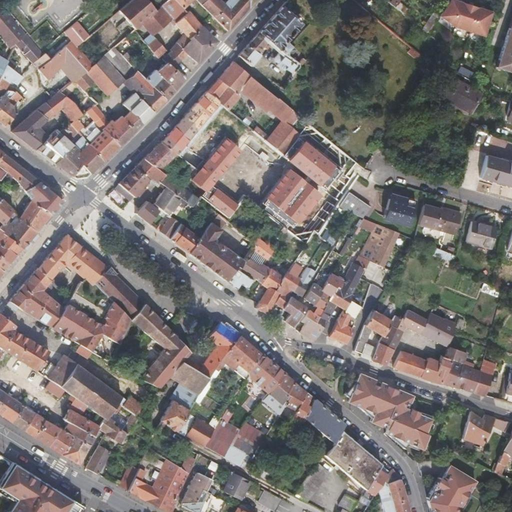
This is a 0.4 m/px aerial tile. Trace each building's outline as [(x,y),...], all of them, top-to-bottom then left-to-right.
[(131,29),(139,22),(152,10),(143,0),(128,0),(116,11),(131,29)] [(164,0),(152,10),(139,22),(149,33),(167,19),(180,8),(172,0),(164,0)] [(195,1),(193,0),(172,0),(180,8),(187,2),(191,5),(195,1)] [(225,31),(237,18),(226,9),(221,5),(216,0),(193,0),(195,1),(212,19),(225,31)] [(242,12),(246,8),(237,0),(235,0),(233,2),(242,12)] [(486,30),(490,14),(448,0),(445,4),(439,12),(436,16),(453,29),(482,39),(486,30)] [(237,18),(242,12),(233,2),(226,9),(237,18)] [(395,2),(392,7),(400,14),(405,8),(403,5),(401,7),(395,2)] [(279,8),(257,32),(266,40),(279,51),(272,59),(277,64),(276,66),(280,69),(288,71),(292,75),(299,64),(284,53),(289,46),(284,42),(299,24),(291,18),(295,13),(283,3),(279,8)] [(13,41),(22,33),(0,6),(0,34),(9,45),(13,41)] [(195,63),(215,42),(205,33),(198,25),(193,20),(185,11),(184,12),(180,8),(167,19),(172,24),(173,23),(181,33),(173,43),(174,45),(184,54),(195,63)] [(434,8),(430,14),(435,18),(436,16),(439,12),(434,8)] [(511,9),(492,68),(511,75),(511,9)] [(435,18),(430,14),(419,30),(424,34),(435,18)] [(257,32),(236,55),(248,66),(258,56),(254,53),(266,40),(257,32)] [(13,41),(16,44),(31,62),(41,53),(24,35),(22,33),(13,41)] [(140,41),(151,56),(161,47),(149,33),(140,41)] [(72,80),(73,79),(83,71),(91,64),(75,46),(69,39),(49,57),(36,69),(45,79),(58,67),(70,81),(72,80)] [(168,51),(177,61),(184,54),(174,45),(168,51)] [(91,64),(83,71),(92,81),(104,94),(112,88),(119,82),(122,80),(111,65),(124,59),(120,55),(111,46),(91,64)] [(41,53),(31,62),(31,63),(36,69),(49,57),(43,51),(41,53)] [(165,97),(181,78),(171,67),(177,61),(168,51),(160,59),(164,64),(160,67),(155,72),(153,69),(143,79),(162,99),(165,97)] [(124,52),(120,55),(124,59),(131,66),(135,71),(139,67),(124,52)] [(2,62),(12,70),(16,63),(6,56),(6,57),(2,62)] [(122,80),(127,78),(131,75),(126,70),(131,66),(124,59),(111,65),(122,80)] [(230,61),(204,91),(217,103),(224,109),(236,95),(233,93),(239,87),(263,107),(262,109),(277,122),(287,109),(280,103),(230,61)] [(19,76),(18,76),(12,70),(2,62),(0,66),(0,78),(5,82),(7,79),(15,81),(19,76)] [(150,111),(162,99),(143,79),(135,71),(131,66),(126,70),(131,75),(127,78),(137,89),(143,96),(139,100),(150,111)] [(83,71),(73,79),(83,90),(92,81),(83,71)] [(130,95),(133,93),(137,89),(127,78),(122,80),(119,82),(130,95)] [(435,97),(466,114),(477,94),(446,78),(435,97)] [(83,90),(73,79),(72,80),(81,91),(83,90)] [(281,91),(286,84),(278,79),(273,85),(281,91)] [(0,123),(3,126),(13,111),(8,107),(19,95),(14,91),(12,93),(1,103),(0,104),(0,123)] [(12,133),(34,148),(45,137),(35,126),(58,108),(69,121),(74,117),(80,112),(72,102),(57,91),(50,97),(49,97),(9,130),(12,133)] [(192,105),(158,142),(173,154),(189,166),(191,164),(194,167),(197,163),(179,147),(188,136),(193,140),(204,126),(200,122),(217,103),(204,91),(192,105)] [(138,123),(150,111),(139,100),(133,93),(130,95),(124,101),(121,103),(128,111),(127,112),(138,123)] [(100,160),(116,145),(106,134),(115,127),(111,122),(110,120),(108,122),(92,105),(85,111),(101,129),(87,144),(100,160)] [(297,117),(287,109),(277,122),(262,141),(279,155),(296,133),(289,127),(297,117)] [(131,130),(138,123),(127,112),(120,118),(131,130)] [(116,145),(131,130),(120,118),(118,116),(111,122),(115,127),(106,134),(116,145)] [(75,129),(75,130),(81,125),(74,117),(69,121),(75,129)] [(75,129),(69,121),(62,126),(56,131),(64,138),(75,129)] [(250,131),(259,138),(261,134),(253,127),(250,131)] [(34,148),(52,162),(72,144),(64,138),(56,131),(53,129),(45,137),(34,148)] [(259,138),(250,131),(243,141),(249,146),(246,150),(261,163),(262,162),(264,164),(266,161),(272,165),(279,155),(262,141),(259,138)] [(84,176),(100,160),(87,144),(80,136),(72,144),(52,162),(73,177),(84,176)] [(225,136),(194,170),(187,182),(199,192),(196,196),(225,218),(238,200),(212,179),(223,166),(225,167),(231,160),(232,161),(237,155),(233,152),(238,147),(225,136)] [(157,143),(143,159),(164,177),(158,183),(161,184),(184,202),(188,206),(194,199),(196,196),(199,192),(187,182),(180,185),(167,173),(160,165),(173,154),(158,142),(157,143)] [(266,217),(277,225),(281,228),(312,189),(279,163),(283,158),(279,155),(272,165),(266,161),(264,164),(263,165),(272,172),(248,202),(266,217)] [(37,182),(1,156),(0,156),(0,176),(3,173),(6,175),(14,182),(23,191),(37,182)] [(476,179),(511,188),(511,165),(482,157),(476,179)] [(143,159),(135,167),(148,179),(150,177),(158,183),(164,177),(143,159)] [(135,167),(118,183),(133,197),(148,179),(135,167)] [(62,202),(37,182),(23,191),(31,202),(50,216),(62,202)] [(118,183),(115,188),(129,201),(133,197),(118,183)] [(160,210),(167,214),(174,204),(180,208),(184,202),(161,184),(159,186),(164,189),(154,203),(152,205),(160,210)] [(343,192),(336,202),(333,206),(348,213),(355,216),(361,205),(343,192)] [(407,201),(391,196),(390,201),(384,199),(381,198),(376,216),(401,224),(407,201)] [(0,226),(4,221),(10,211),(0,201),(0,226)] [(35,233),(50,216),(31,202),(18,219),(35,233)] [(136,214),(149,224),(160,210),(152,205),(147,202),(136,214)] [(416,205),(411,224),(438,232),(444,211),(438,209),(438,211),(416,205)] [(444,211),(438,232),(447,234),(453,214),(444,211)] [(217,278),(222,282),(231,269),(234,270),(239,263),(232,257),(211,241),(224,223),(212,213),(203,227),(195,239),(184,253),(217,278)] [(155,231),(164,238),(175,224),(168,219),(166,217),(155,231)] [(27,244),(35,233),(18,219),(12,227),(4,221),(0,226),(0,232),(21,249),(26,244),(27,244)] [(460,243),(485,249),(490,228),(466,222),(460,243)] [(164,238),(184,253),(195,239),(178,226),(175,224),(164,238)] [(392,232),(377,226),(362,260),(376,266),(392,232)] [(290,237),(283,231),(279,236),(287,242),(290,237)] [(0,246),(15,257),(21,249),(0,232),(0,246)] [(66,236),(43,263),(56,274),(65,264),(84,279),(91,285),(92,284),(112,304),(109,308),(116,313),(118,310),(131,321),(144,305),(114,275),(107,268),(104,265),(66,236)] [(262,258),(269,249),(262,244),(261,245),(252,238),(250,242),(252,245),(249,248),(262,258)] [(0,273),(6,266),(15,257),(0,246),(0,273)] [(256,282),(265,268),(259,264),(256,262),(254,265),(246,259),(250,254),(247,252),(239,263),(234,270),(247,280),(249,277),(256,282)] [(315,316),(321,320),(331,303),(339,308),(343,299),(346,294),(344,292),(353,278),(359,268),(362,261),(352,255),(348,261),(339,279),(337,281),(334,288),(330,285),(315,316)] [(43,263),(37,269),(50,280),(56,274),(43,263)] [(263,314),(264,312),(270,303),(275,294),(270,291),(280,277),(265,268),(256,282),(263,287),(253,304),(250,307),(263,314)] [(51,283),(50,280),(37,269),(10,301),(19,308),(22,311),(51,328),(62,308),(45,294),(52,287),(51,283)] [(227,286),(232,289),(235,283),(242,288),(247,280),(234,270),(231,269),(222,282),(227,286)] [(284,271),(280,277),(270,291),(275,294),(270,303),(278,308),(285,297),(281,295),(285,288),(288,290),(295,278),(284,271)] [(308,312),(315,316),(330,285),(334,288),(337,281),(324,274),(317,286),(315,290),(308,303),(313,306),(308,312)] [(295,278),(288,290),(297,296),(304,283),(295,278)] [(80,281),(72,294),(123,334),(130,322),(131,321),(118,310),(116,313),(109,308),(112,304),(92,284),(91,285),(84,279),(81,282),(80,281)] [(308,303),(315,290),(307,284),(299,297),(308,303)] [(123,334),(72,294),(65,304),(62,308),(51,328),(80,345),(90,351),(101,334),(118,344),(123,334)] [(285,297),(278,308),(285,313),(293,302),(285,297)] [(343,299),(339,308),(324,336),(340,342),(346,328),(340,325),(344,316),(348,318),(354,308),(346,304),(347,302),(343,299)] [(10,301),(5,307),(14,313),(19,308),(10,301)] [(293,302),(285,313),(282,318),(290,323),(300,307),(293,302)] [(166,327),(144,305),(131,321),(132,323),(164,350),(138,379),(158,388),(169,376),(180,363),(185,358),(190,352),(168,329),(166,327)] [(309,339),(311,339),(321,320),(315,316),(308,312),(305,309),(298,319),(301,321),(294,331),(296,332),(309,339)] [(355,356),(367,360),(373,348),(360,344),(367,329),(379,335),(384,325),(385,322),(373,313),(368,310),(357,332),(356,333),(350,346),(358,348),(356,353),(355,356)] [(388,315),(397,319),(399,314),(391,310),(388,315)] [(401,311),(399,314),(397,319),(402,321),(406,313),(401,311)] [(399,327),(415,333),(422,320),(406,313),(402,321),(397,319),(388,315),(385,322),(384,325),(397,332),(399,327)] [(425,313),(422,320),(415,333),(443,345),(448,332),(451,324),(425,313)] [(0,314),(0,346),(4,349),(51,381),(57,386),(58,387),(75,364),(70,360),(63,356),(55,367),(43,360),(47,353),(12,330),(14,326),(0,314)] [(461,321),(454,319),(451,328),(457,330),(461,321)] [(220,322),(207,338),(216,346),(202,370),(196,367),(197,365),(185,358),(180,363),(209,380),(226,354),(237,336),(228,329),(220,322)] [(388,349),(397,332),(384,325),(379,335),(375,343),(388,349)] [(263,358),(237,336),(226,354),(233,360),(237,363),(236,364),(239,366),(250,375),(263,358)] [(380,365),(380,364),(382,359),(383,359),(388,349),(375,343),(373,348),(367,360),(380,365)] [(90,351),(80,345),(75,352),(84,358),(90,351)] [(440,357),(444,358),(451,361),(455,350),(445,346),(442,352),(440,357)] [(458,351),(455,350),(451,361),(459,364),(462,356),(457,354),(458,351)] [(414,377),(415,377),(421,362),(395,352),(388,367),(414,377)] [(237,363),(233,360),(226,354),(209,380),(200,395),(195,403),(201,406),(226,366),(234,373),(239,366),(236,364),(237,363)] [(425,380),(436,383),(442,362),(444,358),(440,357),(435,355),(433,362),(422,359),(421,362),(415,377),(425,380)] [(274,367),(263,358),(250,375),(248,377),(268,394),(271,391),(284,375),(274,367)] [(436,383),(448,387),(457,367),(442,362),(436,383)] [(200,395),(209,380),(180,363),(169,376),(184,385),(200,395)] [(75,364),(58,387),(64,391),(71,395),(75,398),(83,404),(86,406),(106,420),(107,418),(111,410),(116,403),(121,406),(124,400),(75,364)] [(448,387),(467,392),(476,371),(475,371),(474,372),(457,366),(457,367),(448,387)] [(467,392),(479,396),(488,378),(476,371),(467,392)] [(511,405),(511,373),(504,372),(500,394),(511,396),(510,405),(511,405)] [(408,400),(405,399),(401,398),(402,395),(402,393),(392,390),(355,374),(343,402),(352,407),(366,419),(365,422),(381,429),(379,435),(402,444),(417,450),(422,436),(419,435),(426,416),(405,408),(408,400)] [(291,381),(284,375),(271,391),(285,403),(287,398),(284,395),(291,381)] [(46,388),(52,393),(57,386),(51,381),(46,388)] [(305,393),(291,381),(284,395),(287,398),(285,403),(280,413),(291,419),(305,393)] [(195,403),(200,395),(184,385),(173,401),(190,411),(195,403)] [(57,386),(52,393),(60,398),(64,391),(58,387),(57,386)] [(309,397),(305,393),(291,419),(288,422),(298,428),(303,420),(309,408),(305,405),(309,397)] [(0,402),(0,414),(12,423),(23,405),(6,394),(0,402)] [(260,404),(262,402),(264,398),(260,395),(256,400),(260,404)] [(122,407),(123,408),(131,413),(138,418),(139,418),(145,409),(128,398),(122,407)] [(343,425),(313,399),(309,408),(303,420),(333,443),(339,431),(343,425)] [(162,422),(177,432),(188,415),(190,411),(173,401),(160,422),(162,422)] [(278,417),(280,413),(262,402),(260,404),(258,406),(278,417)] [(116,403),(111,410),(119,415),(123,408),(122,407),(121,406),(116,403)] [(12,423),(23,430),(34,413),(23,405),(12,423)] [(86,406),(84,411),(90,416),(91,414),(98,419),(98,421),(103,424),(106,420),(86,406)] [(100,429),(67,411),(63,419),(68,423),(95,438),(100,429)] [(465,412),(464,414),(456,439),(477,446),(485,427),(490,418),(479,415),(476,421),(465,412)] [(23,430),(34,437),(45,420),(34,413),(23,430)] [(108,433),(122,440),(127,432),(129,433),(138,418),(131,413),(123,427),(107,418),(106,420),(103,424),(100,429),(108,433)] [(280,413),(278,417),(288,422),(291,419),(280,413)] [(212,431),(188,415),(177,432),(189,439),(192,432),(206,440),(210,435),(212,431)] [(499,421),(490,418),(485,427),(494,432),(499,421)] [(34,437),(49,446),(58,429),(45,420),(34,437)] [(238,430),(219,420),(212,431),(210,435),(251,458),(265,436),(244,423),(238,430)] [(505,423),(499,421),(494,432),(500,434),(505,423)] [(95,438),(68,423),(63,432),(70,436),(71,434),(90,445),(95,438)] [(511,424),(509,424),(489,470),(491,471),(494,464),(498,466),(502,456),(511,461),(511,424)] [(49,446),(63,455),(67,443),(70,436),(63,432),(58,429),(49,446)] [(377,473),(379,471),(382,467),(369,456),(358,447),(339,431),(333,443),(322,456),(348,478),(360,488),(365,491),(377,473)] [(202,446),(206,440),(192,432),(189,439),(202,446)] [(70,436),(67,443),(85,453),(90,445),(71,434),(70,436)] [(206,440),(202,446),(244,469),(251,458),(210,435),(206,440)] [(63,455),(78,465),(85,453),(67,443),(63,455)] [(86,468),(97,475),(110,452),(99,445),(86,468)] [(148,450),(145,454),(164,465),(166,461),(148,450)] [(187,473),(194,460),(186,455),(179,469),(187,473)] [(272,484),(283,490),(301,461),(291,455),(272,484)] [(36,478),(8,461),(0,474),(0,489),(11,497),(0,511),(77,511),(81,507),(52,488),(50,491),(34,481),(36,478)] [(127,491),(167,511),(168,511),(187,473),(179,469),(166,461),(164,465),(157,478),(155,477),(154,480),(137,471),(127,491)] [(293,495),(308,503),(328,473),(315,464),(300,481),(293,495)] [(382,467),(379,471),(387,476),(389,473),(383,469),(382,467)] [(454,511),(451,510),(448,510),(467,480),(444,467),(434,483),(431,481),(421,498),(423,511),(454,511)] [(116,485),(127,491),(137,471),(131,469),(128,475),(123,473),(116,485)] [(399,479),(392,469),(389,473),(387,476),(394,482),(399,479)] [(377,473),(365,491),(365,492),(374,497),(378,490),(387,476),(379,471),(377,473)] [(194,511),(195,511),(205,492),(213,477),(206,473),(204,476),(196,472),(180,505),(194,511)] [(239,477),(231,473),(224,489),(231,493),(239,477)] [(408,511),(407,504),(399,479),(394,482),(387,476),(378,490),(380,500),(382,511),(408,511)] [(247,481),(239,477),(231,493),(239,496),(247,481)] [(280,500),(266,491),(260,502),(275,510),(280,500)] [(205,492),(195,511),(199,511),(209,493),(205,492)] [(348,511),(352,511),(358,502),(346,495),(338,506),(348,511)] [(221,511),(226,502),(214,496),(208,507),(219,511),(221,511)]
